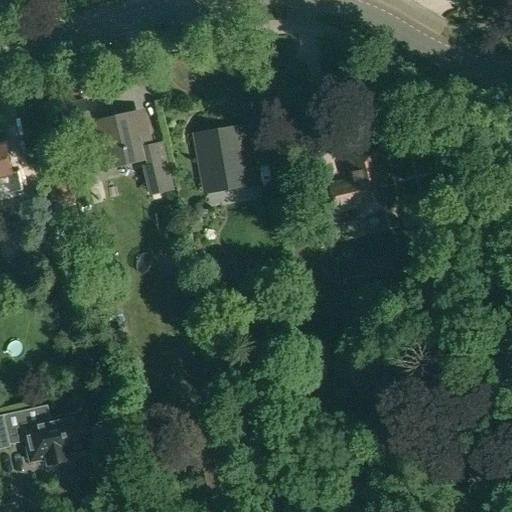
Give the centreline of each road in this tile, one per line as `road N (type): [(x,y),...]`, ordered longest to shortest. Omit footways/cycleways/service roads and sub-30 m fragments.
road 1 (tertiary): [(202,0),(0,57)]
road 2 (tertiary): [(511,72),(450,56),(331,0)]
